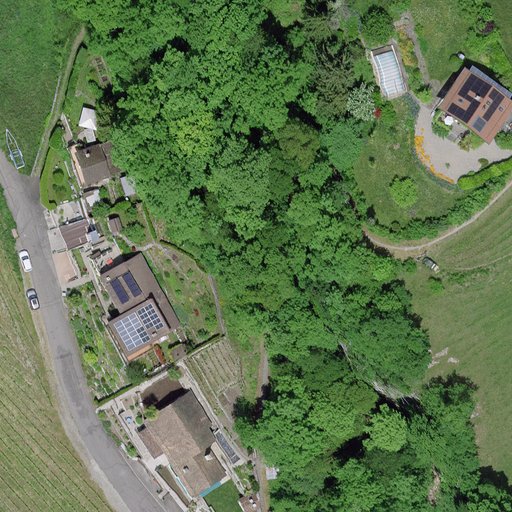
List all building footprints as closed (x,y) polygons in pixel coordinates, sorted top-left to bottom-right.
[(398,49),(379,54),(390,95),(409,90),(398,49)] [(463,72),(452,65),(429,104),(440,111),(433,120),(470,146),(476,138),(480,141),(506,103),(501,99),(506,92),(468,65),(463,72)] [(113,139),(72,149),(81,184),(109,178),(108,173),(121,170),(113,139)] [(132,174),(120,178),(126,194),(137,191),(132,174)] [(117,218),(108,221),(111,230),(120,227),(117,218)] [(140,253),(100,275),(122,314),(107,322),(124,354),(179,325),(140,253)] [(182,346),(170,352),(173,359),(185,353),(182,346)] [(190,393),(143,422),(146,428),(136,434),(151,458),(163,451),(191,497),(224,477),(205,446),(214,441),(206,428),(210,425),(190,393)]
